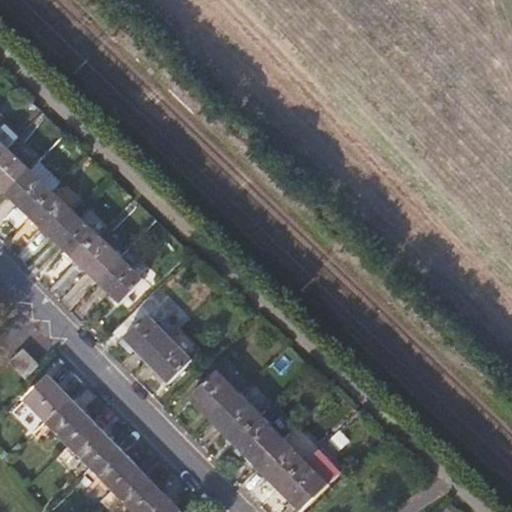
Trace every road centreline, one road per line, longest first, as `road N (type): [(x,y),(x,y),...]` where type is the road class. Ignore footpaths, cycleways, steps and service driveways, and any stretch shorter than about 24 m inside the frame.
road 1 (residential): [(478,511),(0,52)]
road 2 (residential): [(0,270),(239,511)]
